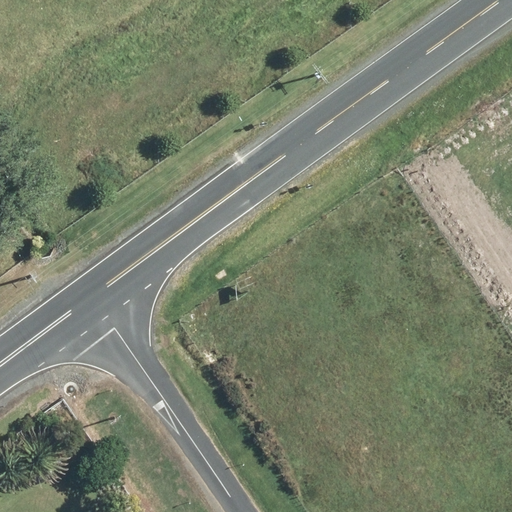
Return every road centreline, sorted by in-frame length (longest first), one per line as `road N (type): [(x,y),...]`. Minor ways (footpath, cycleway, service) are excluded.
road 1 (secondary): [(92,294),(503,0)]
road 2 (unclassified): [(238,511),(92,294)]
